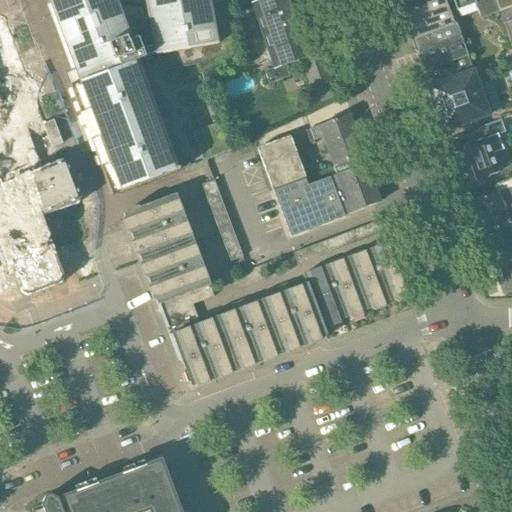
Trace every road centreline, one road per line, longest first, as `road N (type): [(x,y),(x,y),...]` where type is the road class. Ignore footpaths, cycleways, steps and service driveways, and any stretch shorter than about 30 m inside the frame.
road 1 (tertiary): [(464,318),(346,0)]
road 2 (residential): [(167,423),(403,333),(464,318)]
road 3 (residential): [(0,509),(152,441),(167,423)]
road 4 (tertiary): [(511,442),(464,318)]
